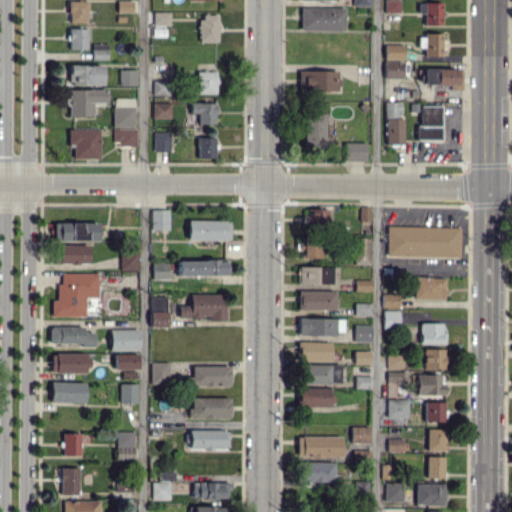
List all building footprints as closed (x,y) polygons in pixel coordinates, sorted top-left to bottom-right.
[(67,1),(68,23),(86,23),(86,0),(67,1)] [(399,13),(399,0),(392,0),(383,0),(383,12),(399,13)] [(423,25),(441,25),(441,3),(423,2),(423,25)] [(343,31),(344,8),(299,7),(299,30),(343,31)] [(169,11),(152,12),(153,25),(169,24),(169,11)] [(216,43),(216,14),(198,14),(198,43),(216,43)] [(86,28),(68,28),(67,49),(85,50),(86,28)] [(423,56),(441,55),(440,33),(423,33),(423,56)] [(383,60),(402,60),(402,45),(383,44),(383,60)] [(90,60),(106,60),(106,47),(91,47),(90,60)] [(400,79),(400,63),(383,62),(383,78),(400,79)] [(101,85),(101,65),(69,64),(68,84),(101,85)] [(446,76),(446,68),(421,68),(421,85),(450,86),(451,76),(446,76)] [(118,69),(118,85),(135,85),(135,69),(118,69)] [(196,94),(214,94),(214,72),(196,71),(196,94)] [(319,72),(297,72),(296,91),(318,92),(319,72)] [(67,116),(91,116),(91,107),(105,106),(105,89),(67,89),(67,116)] [(133,98),(113,98),(113,101),(122,102),(122,106),(133,106),(133,98)] [(170,119),(169,102),(151,102),(151,119),(170,119)] [(214,103),(189,102),(189,113),(196,113),(196,125),(214,125),(214,103)] [(416,140),(438,141),(439,106),(417,105),(416,140)] [(112,126),(133,126),(133,106),(112,107),(112,126)] [(303,147),(324,147),(324,114),(303,113),(303,147)] [(384,144),(402,144),(401,118),(384,118),(384,144)] [(72,159),(99,158),(98,128),(66,129),(67,146),(72,146),(72,159)] [(135,145),(135,129),(111,129),(112,145),(135,145)] [(168,132),(152,132),(152,152),(169,152),(168,132)] [(213,159),(213,137),(195,137),(196,159),(213,159)] [(167,209),(150,209),(150,231),(167,231),(167,209)] [(326,209),(304,209),(304,227),(321,227),(321,219),(326,219),(326,209)] [(228,241),(228,220),(187,220),(186,240),(228,241)] [(96,222),(52,223),(53,241),(97,240),(96,222)] [(459,227),(386,225),(385,257),(458,258),(459,227)] [(353,264),(368,265),(369,238),(354,237),(353,264)] [(300,240),(300,258),(315,258),(315,240),(300,240)] [(87,245),(58,245),(58,265),(87,265),(87,245)] [(137,253),(121,253),(120,270),(136,270),(137,253)] [(176,260),(177,280),(224,279),(223,259),(176,260)] [(151,262),(151,279),(166,280),(167,263),(151,262)] [(295,284),(328,285),(329,266),(296,266),(295,284)] [(96,298),(96,273),(60,272),(60,283),(55,282),(55,299),(50,299),(50,317),(84,318),(84,298),(96,298)] [(442,299),(443,278),(413,277),(412,298),(442,299)] [(334,291),(296,290),(296,311),(334,311),(334,291)] [(224,295),(188,294),(188,303),(165,302),(165,297),(149,296),(149,312),(159,313),(159,326),(165,326),(165,318),(207,319),(207,322),(223,322),(224,295)] [(370,303),(353,302),(352,316),(370,316),(370,303)] [(334,318),(297,317),(297,339),(333,340),(334,318)] [(370,324),(352,324),(352,342),(369,342),(370,324)] [(82,327),(48,326),(47,345),(93,346),(93,333),(82,333),(82,327)] [(329,363),(329,341),(296,342),(297,363),(329,363)] [(422,371),(445,371),(444,348),(421,349),(422,371)] [(368,351),(352,350),(352,365),(368,366),(368,351)] [(84,353),(51,353),(51,375),(83,375),(84,353)] [(113,369),(136,369),(136,353),(113,354),(113,369)] [(385,355),(385,368),(402,368),(401,354),(385,355)] [(167,362),(149,362),(149,383),(168,382),(167,362)] [(228,365),(190,365),(190,375),(183,376),(183,388),(228,387),(228,365)] [(299,384),(338,384),(337,365),(299,366),(299,384)] [(385,391),(402,392),(403,371),(385,371),(385,391)] [(414,374),(415,398),(441,397),(441,374),(414,374)] [(84,382),(49,381),(49,404),(83,405),(84,382)] [(328,409),(328,387),(297,387),(297,405),(309,405),(309,409),(328,409)] [(227,397),(186,397),(186,421),(228,421),(227,397)] [(407,399),(385,399),(385,418),(406,419),(407,399)] [(443,402),(423,401),(422,424),(442,424),(443,402)] [(443,452),(444,428),(425,428),(424,452),(443,452)] [(227,429),(188,429),(187,450),(226,450),(227,429)] [(61,433),(61,459),(79,459),(79,433),(61,433)] [(340,456),(340,435),(300,436),(300,457),(340,456)] [(402,439),(386,438),(385,452),(401,452),(402,439)] [(442,477),(442,456),(425,456),(425,477),(442,477)] [(333,462),(302,461),(302,481),(332,482),(333,462)] [(77,467),(59,467),(59,497),(76,498),(77,467)] [(173,472),(158,471),(157,481),(173,481),(173,472)] [(151,498),(169,499),(169,482),(151,482),(151,498)] [(401,503),(401,482),(383,482),(383,502),(401,503)] [(191,500),(210,499),(211,502),(219,502),(219,487),(226,487),(226,483),(190,483),(191,500)] [(443,483),(414,483),(414,503),(442,504),(443,483)] [(60,511),(98,511),(98,500),(60,501),(60,511)]
